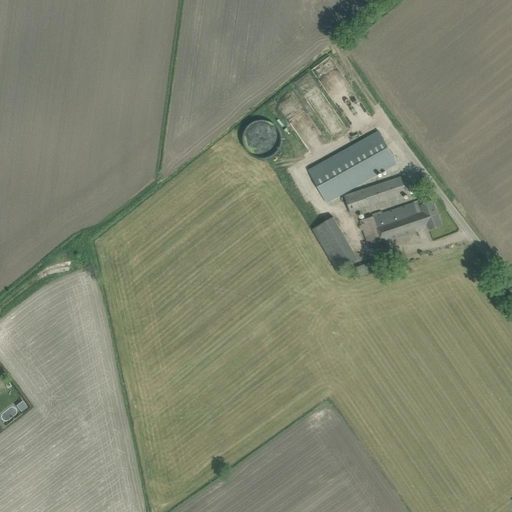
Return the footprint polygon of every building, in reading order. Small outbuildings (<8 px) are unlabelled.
[(252,125),(249,128),(247,131),(244,137),(244,142),(246,148),(249,153),(253,155),(259,158),(263,158),(268,158),(274,155),(279,149),(281,146),(282,139),(280,133),(277,128),(272,124),(267,122),(261,121),(257,122),(255,123),(252,125)] [(309,171),(327,203),(397,163),(379,132),(309,171)] [(345,196),(351,214),(408,195),(402,177),(345,196)] [(409,234),(429,227),(421,206),(420,201),(374,218),(382,241),(382,242),(389,239),(389,241),(409,233),(409,234)] [(429,227),(430,230),(442,225),(433,201),(421,206),(429,227)] [(363,231),(369,246),(382,241),(373,216),(360,221),(362,226),(359,226),(361,231),(363,231)] [(334,218),(313,230),(318,240),(339,227),(334,218)] [(352,248),(331,261),(338,273),(359,260),(352,248)] [(356,268),(359,278),(387,270),(384,259),(356,268)]
